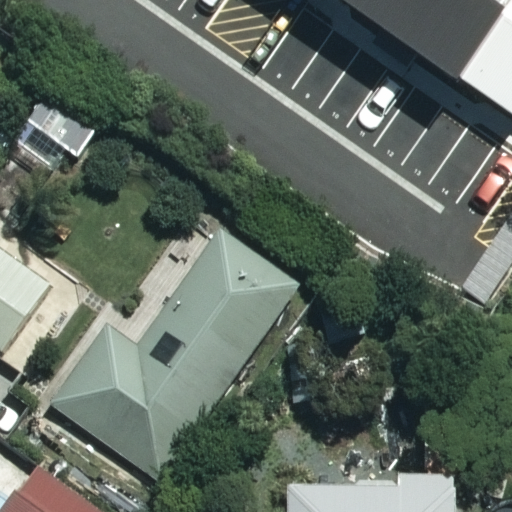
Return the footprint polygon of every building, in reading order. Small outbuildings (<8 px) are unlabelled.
[(176,0),(99,0),(97,4),(150,39),(176,0)] [(252,0),(251,33),(281,34),(280,63),(340,65),(335,218),(357,219),(355,255),(474,259),(482,0),(252,0)] [(511,33),(486,70),(511,88),(511,33)] [(159,488),(299,295),(235,248),(246,234),(204,204),(121,318),(109,310),(41,403),(159,488)] [(88,296),(0,231),(0,360),(17,372),(38,343),(48,350),(88,296)] [(397,486),(397,444),(348,444),(348,474),(288,473),(287,511),(452,511),(453,486),(397,486)] [(76,511),(32,481),(9,511),(76,511)]
